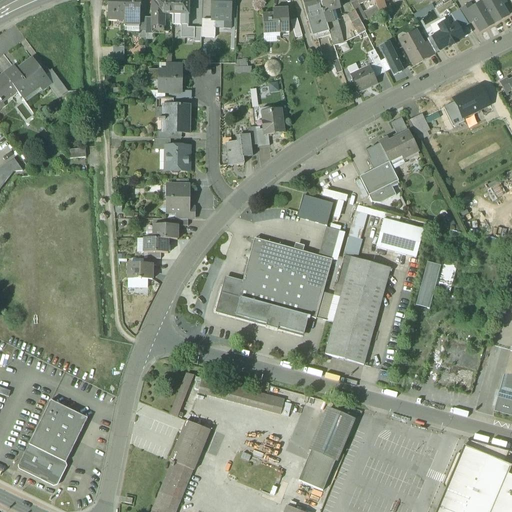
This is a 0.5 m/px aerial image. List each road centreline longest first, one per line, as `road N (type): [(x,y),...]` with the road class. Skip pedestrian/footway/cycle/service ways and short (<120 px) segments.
road 1 (residential): [(511,40),(354,118),(270,172),(185,263),(145,336)]
road 2 (residential): [(511,438),(145,336)]
road 3 (track): [(141,345),(124,338),(115,317),(94,0)]
road 4 (residential): [(145,336),(104,511)]
